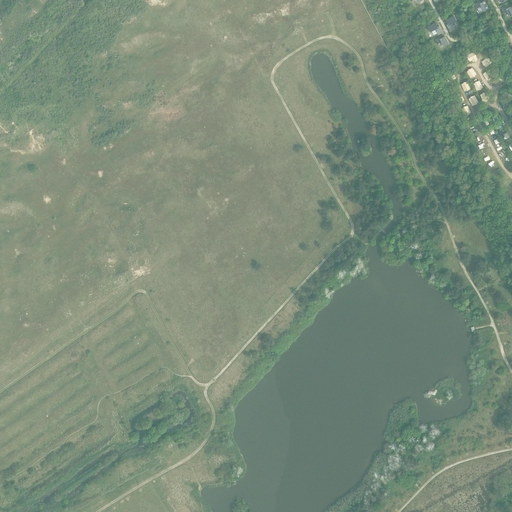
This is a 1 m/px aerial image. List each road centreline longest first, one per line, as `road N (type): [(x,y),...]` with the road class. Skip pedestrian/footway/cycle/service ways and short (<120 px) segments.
road 1 (track): [(192,379),(140,290),(0,391)]
road 2 (track): [(452,239),(408,146),(357,55),(333,33),(327,11)]
road 3 (track): [(338,40),(297,49),(271,78),(353,231)]
road 4 (track): [(353,231),(206,386)]
road 5 (track): [(206,386),(213,421),(204,442),(97,511)]
road 6 (track): [(511,368),(452,239)]
road 7 (track): [(398,511),(436,473),(511,449)]
